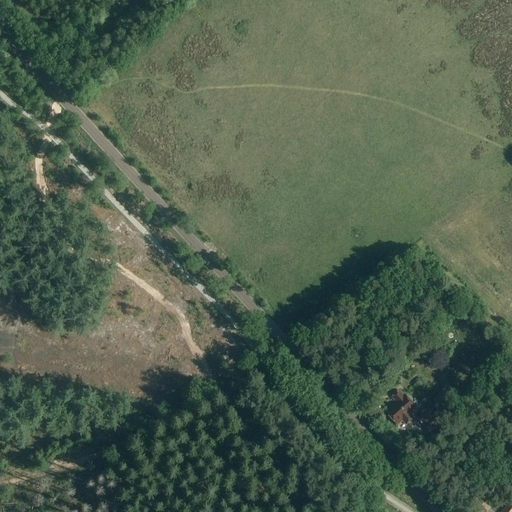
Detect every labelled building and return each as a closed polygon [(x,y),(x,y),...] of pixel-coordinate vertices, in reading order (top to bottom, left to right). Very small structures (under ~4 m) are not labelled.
[(438,411),(449,401),(455,396),(450,390),(445,395),(433,406),(432,404),(417,418),(424,425),(426,422),(428,425),(426,427),(431,433),(443,422),(439,417),(441,415),(438,411)] [(403,396),(398,391),(391,398),(396,403),(386,413),(397,425),(402,420),(406,425),(413,418),(409,413),(416,407),(405,395),(403,396)] [(460,391),(455,396),(449,401),(455,408),(466,398),(460,391)] [(492,492),(496,487),(488,481),(484,486),(492,492)] [(502,504),(508,496),(504,493),(498,500),(502,504)] [(480,511),(486,511),(491,508),(480,496),(473,503),(480,511)] [(511,511),(511,505),(510,503),(502,511),(511,511)]
